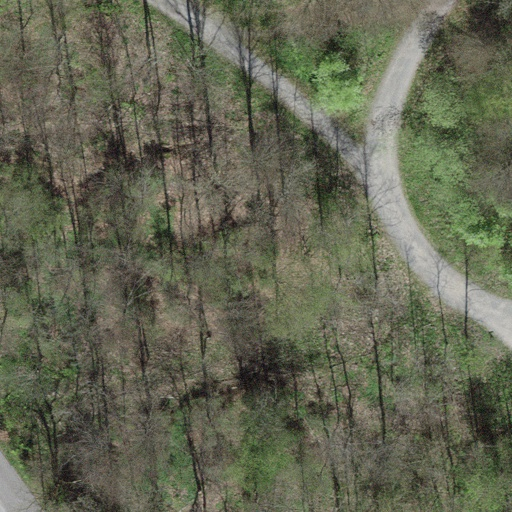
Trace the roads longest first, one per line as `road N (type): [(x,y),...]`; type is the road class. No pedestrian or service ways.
road 1 (track): [(378,170),(269,63),(163,0)]
road 2 (track): [(378,170),(417,259),(511,318)]
road 3 (track): [(447,0),(403,75),(378,170)]
